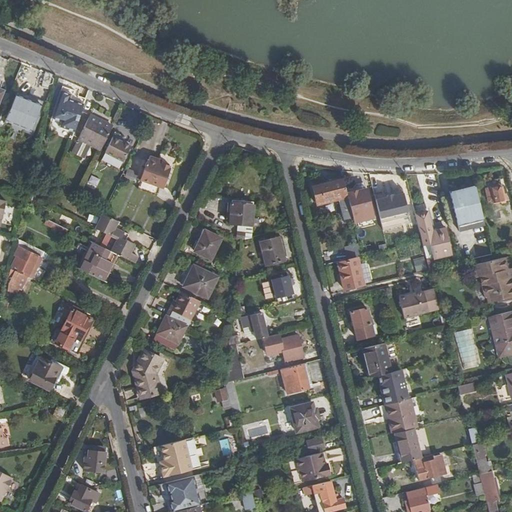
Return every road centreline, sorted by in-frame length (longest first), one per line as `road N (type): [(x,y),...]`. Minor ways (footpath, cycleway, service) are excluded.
road 1 (residential): [(373,511),(285,148)]
road 2 (residential): [(99,383),(222,133)]
road 3 (residential): [(0,43),(222,133)]
road 4 (residential): [(285,148),(391,164),(511,152)]
road 5 (residential): [(36,511),(99,383)]
road 6 (residential): [(140,511),(113,402),(99,383)]
